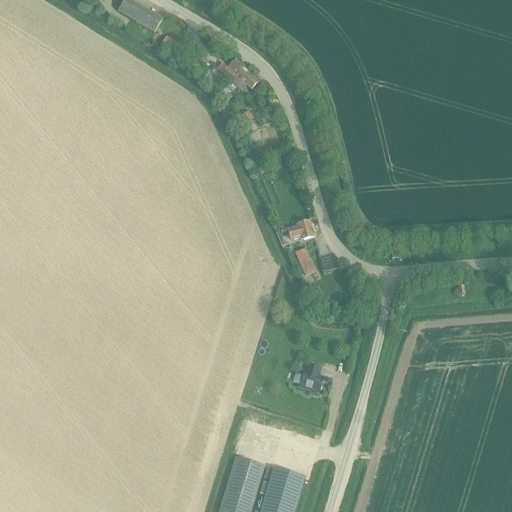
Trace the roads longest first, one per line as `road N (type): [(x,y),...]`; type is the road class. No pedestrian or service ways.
road 1 (tertiary): [(392,274),(353,263),(332,245),(282,95),(267,73),(158,0)]
road 2 (tertiary): [(329,511),(392,274)]
road 3 (unclassified): [(392,274),(511,263)]
